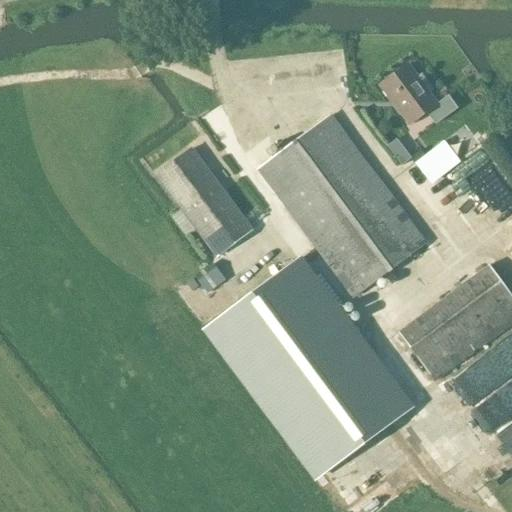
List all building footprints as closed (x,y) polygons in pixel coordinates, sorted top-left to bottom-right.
[(437,105),(428,94),(432,90),(422,76),(417,79),(407,66),(380,86),(409,125),(432,109),(437,105)] [(437,105),(432,109),(441,121),(457,110),(448,97),(437,105)] [(330,117),(257,171),(315,249),(321,257),(352,299),(425,244),(330,117)] [(407,130),(387,145),(403,165),(422,150),(407,130)] [(429,183),(458,161),(443,142),(414,164),(429,183)] [(216,258),(252,231),(248,226),(242,218),(191,150),(155,176),(216,258)] [(299,261),(205,331),(315,479),(410,409),(299,261)] [(421,392),(511,324),(511,297),(489,266),(385,343),(421,392)] [(208,292),(224,280),(216,270),(200,282),(208,292)]
